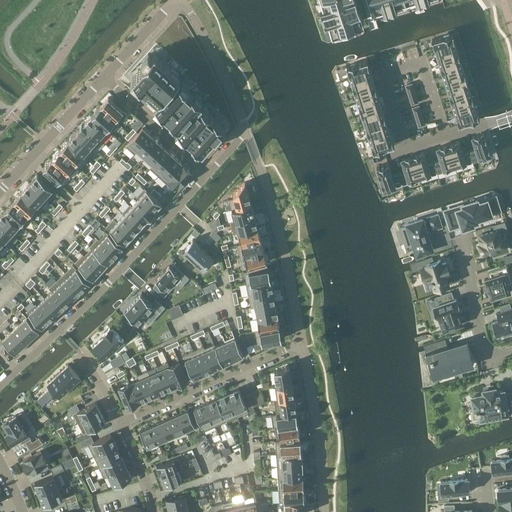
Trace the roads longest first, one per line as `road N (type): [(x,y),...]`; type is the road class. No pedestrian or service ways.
road 1 (residential): [(207,174),(0,383)]
road 2 (residential): [(247,130),(302,343)]
road 3 (residential): [(403,149),(380,75),(423,61),(446,135)]
road 4 (residential): [(122,422),(302,343)]
road 5 (residential): [(302,343),(324,511)]
road 6 (residential): [(0,191),(102,79)]
road 7 (residential): [(179,0),(247,130)]
road 8 (residential): [(102,79),(207,174)]
road 9 (residential): [(459,243),(479,331),(495,349),(511,348)]
